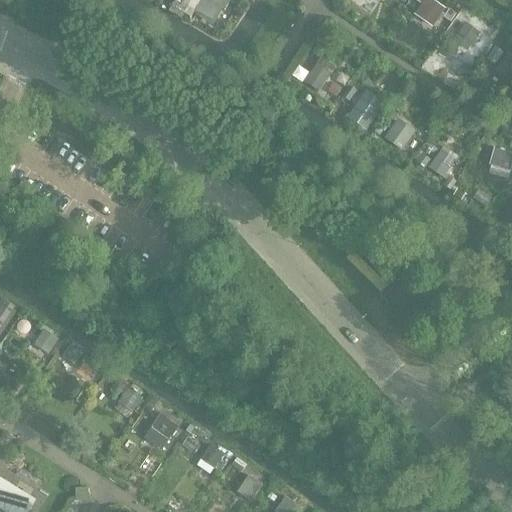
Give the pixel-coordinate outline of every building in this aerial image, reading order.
[(170,0),(180,5),(176,11),(184,15),(192,0),(170,0)] [(213,24),(226,0),(225,0),(203,0),(195,14),(213,24)] [(433,28),(444,11),(430,1),(418,18),(433,28)] [(467,52),(479,35),(465,25),(453,42),(467,52)] [(510,82),(511,78),(511,58),(507,55),(496,72),(510,82)] [(319,93),(330,77),(316,67),(305,84),(319,93)] [(365,126),(377,109),(363,99),(351,116),(365,126)] [(403,155),(417,135),(399,122),(384,142),(403,155)] [(509,173),(511,163),(511,155),(495,151),(491,167),(509,173)] [(444,180),(455,163),(441,154),(430,170),(444,180)] [(5,300),(0,307),(0,334),(3,336),(21,311),(5,300)] [(44,333),(35,347),(48,356),(58,342),(44,333)] [(84,364),(76,376),(88,384),(96,372),(84,364)] [(129,390),(119,405),(132,414),(142,400),(129,390)] [(168,417),(158,432),(170,441),(180,426),(168,417)] [(211,447),(203,459),(216,468),(224,456),(211,447)] [(251,503),(263,486),(249,476),(241,488),(251,495),(247,500),(251,503)] [(0,511),(1,511),(28,511),(36,501),(0,478),(0,511)] [(75,487),(75,500),(87,500),(88,487),(75,487)] [(286,498),(276,511),(275,511),(303,511),(305,510),(286,498)]
